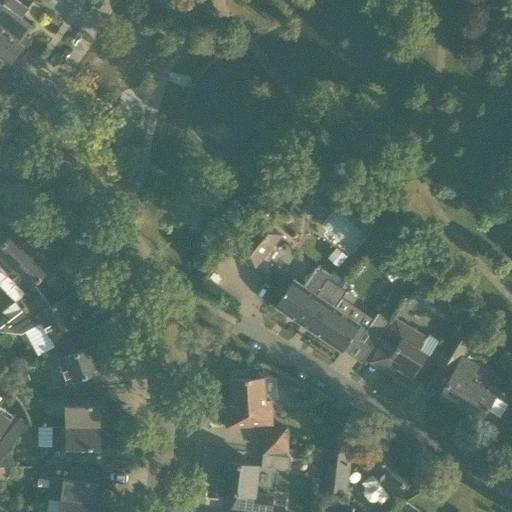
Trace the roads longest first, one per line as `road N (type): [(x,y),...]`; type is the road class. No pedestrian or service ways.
road 1 (tertiary): [(154,511),(160,384),(144,319),(95,226),(69,196),(3,152)]
road 2 (residential): [(511,487),(239,322)]
road 3 (residential): [(3,152),(109,0)]
